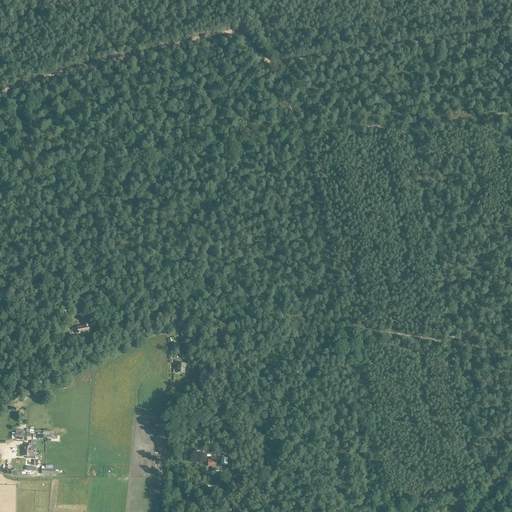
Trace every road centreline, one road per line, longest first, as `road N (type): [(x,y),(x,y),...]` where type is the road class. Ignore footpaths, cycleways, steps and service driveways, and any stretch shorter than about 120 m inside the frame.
road 1 (track): [(485,481),(432,500),(387,502),(302,132)]
road 2 (track): [(511,354),(215,301),(166,308),(141,325),(142,339)]
road 3 (track): [(488,495),(408,123)]
road 4 (track): [(0,187),(302,132)]
road 5 (track): [(252,49),(237,31),(0,92)]
road 6 (track): [(511,28),(270,62)]
road 7 (track): [(302,132),(511,113)]
road 8 (track): [(0,409),(28,381),(74,357),(142,339)]
road 9 (track): [(162,511),(169,376)]
